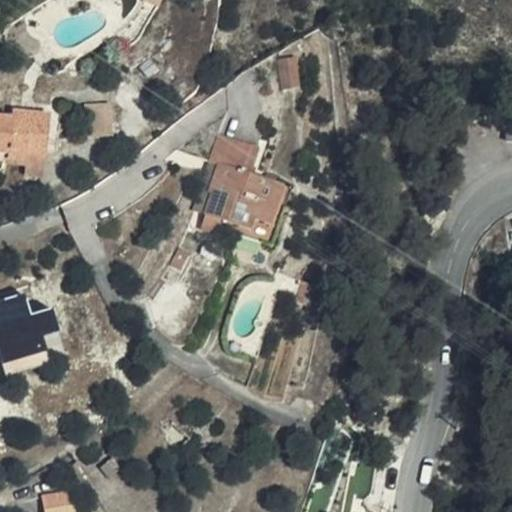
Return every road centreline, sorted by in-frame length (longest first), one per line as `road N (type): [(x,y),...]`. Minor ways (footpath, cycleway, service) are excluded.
road 1 (tertiary): [(511,187),(465,223),(450,250),(442,283),(444,382),(418,511)]
road 2 (residential): [(0,241),(123,180),(240,87)]
